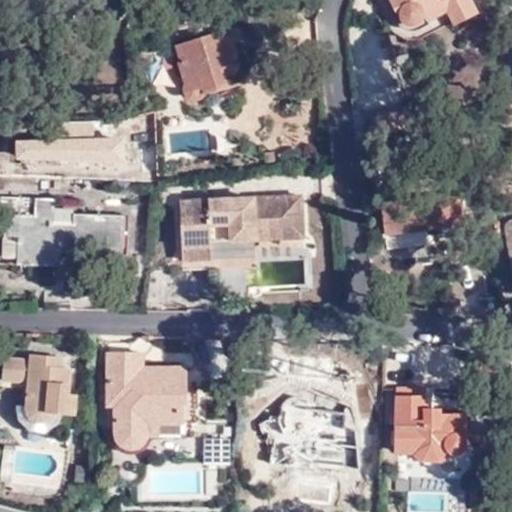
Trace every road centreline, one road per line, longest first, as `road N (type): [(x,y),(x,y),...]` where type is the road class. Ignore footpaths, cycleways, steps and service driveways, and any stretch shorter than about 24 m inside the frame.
road 1 (residential): [(357,326),(0,319)]
road 2 (residential): [(328,0),(321,36),(357,326)]
road 3 (residential): [(357,326),(511,354)]
